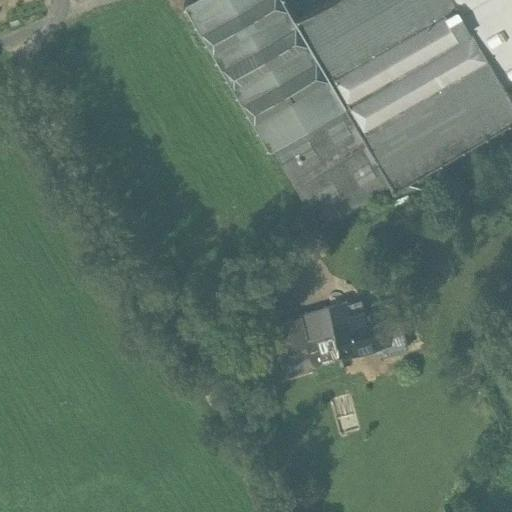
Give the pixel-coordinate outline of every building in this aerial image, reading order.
[(319,231),(393,187),(290,9),(283,0),(186,0),(183,2),(319,231)] [(305,0),(290,9),(393,187),(420,171),(424,179),(447,166),(443,158),(511,117),(511,92),(458,0),(305,0)] [(511,0),(458,0),(511,92),(511,0)] [(394,302),(350,315),(347,306),(330,311),(337,333),(341,348),(338,349),(341,359),(344,358),(381,346),(385,357),(406,351),(394,302)] [(330,311),(305,318),(312,340),(337,333),(330,311)]
